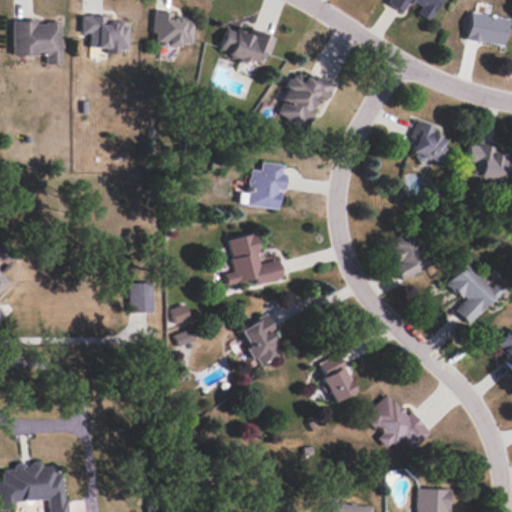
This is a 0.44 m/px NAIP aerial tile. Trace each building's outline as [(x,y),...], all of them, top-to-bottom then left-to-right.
[(400,12),(407,1),(418,7),(415,13),(426,20),(438,0),(386,0),(385,3),(400,12)] [(191,43),(192,19),(170,18),(170,12),(153,11),(151,44),(181,46),(181,42),(191,43)] [(463,38),(500,46),(506,18),(469,11),(463,38)] [(104,16),(81,15),(80,33),(88,33),(88,47),(104,47),(104,53),(127,53),(127,21),(104,21),(104,16)] [(12,55),(45,54),(45,64),(60,64),(59,22),(35,22),(35,20),(12,20),(12,55)] [(273,37),(249,29),(248,34),(225,27),(217,52),(248,62),(249,60),(264,64),(273,37)] [(332,83),(311,74),(309,79),(291,72),(273,115),(302,128),(316,97),(324,101),(332,83)] [(433,126),(415,120),(410,135),(414,136),(409,152),(417,155),(415,162),(436,168),(446,138),(431,134),(433,126)] [(464,160),(471,161),(469,176),(503,181),(507,150),(466,144),(464,160)] [(276,208),(277,189),(280,190),(282,164),(258,162),(257,170),(247,169),(245,193),(237,192),(236,204),(276,208)] [(391,264),(399,280),(427,266),(408,230),(385,242),(395,261),(391,264)] [(279,278),(275,258),(258,262),(251,232),(224,238),(229,257),(227,258),(230,271),(221,273),(224,284),(252,278),(253,283),(279,278)] [(463,262),(443,283),(461,300),(452,310),(466,323),(496,292),(463,262)] [(151,311),(150,281),(127,282),(128,312),(151,311)] [(187,318),(181,303),(167,308),(173,323),(187,318)] [(255,365),(281,352),(263,316),(237,329),(255,365)] [(511,327),(494,344),(504,355),(500,359),(511,372),(511,327)] [(171,334),(176,346),(192,340),(188,328),(171,334)] [(353,391),(335,353),(315,362),(321,375),(318,376),(330,401),(353,391)] [(429,434),(408,411),(404,415),(384,393),(360,415),(378,434),(374,437),(385,449),(398,437),(411,450),(429,434)] [(0,508),(12,508),(12,501),(45,499),(45,511),(63,511),(61,473),(52,474),(52,465),(38,466),(38,461),(11,462),(11,469),(0,469),(0,508)] [(445,511),(446,489),(414,488),(413,511),(445,511)] [(326,511),(369,511),(370,505),(327,502),(326,511)]
